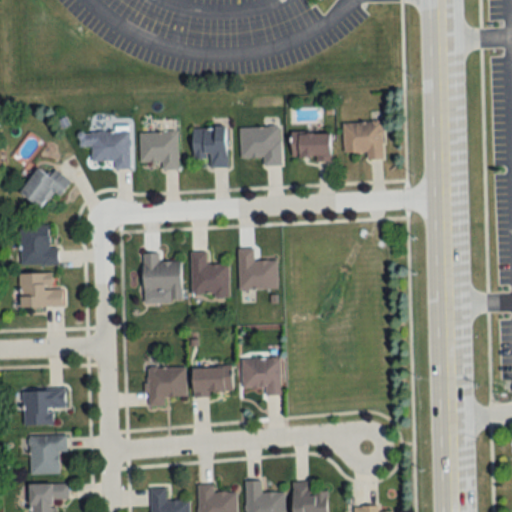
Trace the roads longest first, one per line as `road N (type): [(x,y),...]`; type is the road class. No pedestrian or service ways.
road 1 (tertiary): [(435,0),(451,511)]
road 2 (residential): [(106,226),(148,213),(441,202)]
road 3 (residential): [(106,226),(99,246),(107,511)]
road 4 (residential): [(107,452),(309,437),(361,446)]
